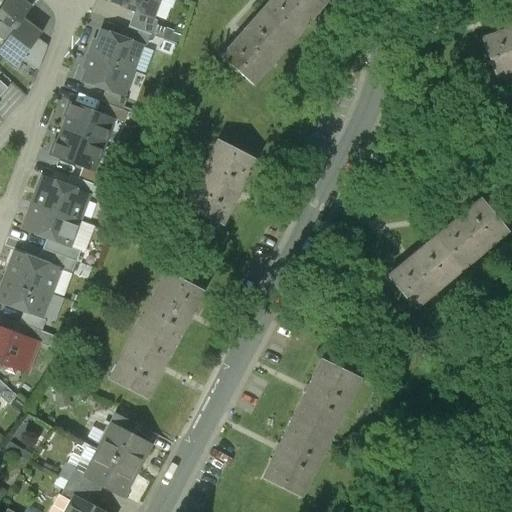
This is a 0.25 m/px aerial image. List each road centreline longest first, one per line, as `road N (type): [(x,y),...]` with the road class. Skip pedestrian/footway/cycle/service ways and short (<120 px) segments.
road 1 (residential): [(397,0),(380,88),(159,511)]
road 2 (residential): [(40,102),(1,222)]
